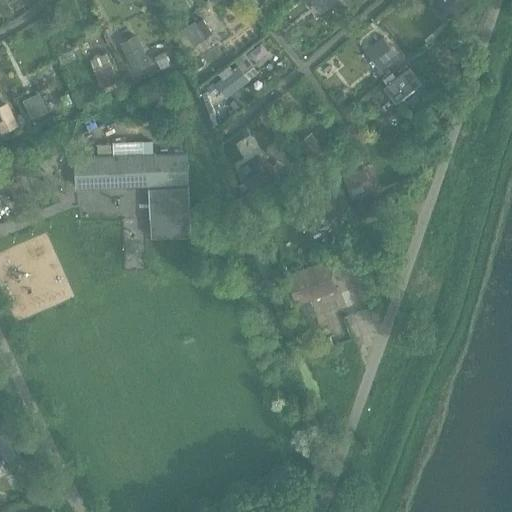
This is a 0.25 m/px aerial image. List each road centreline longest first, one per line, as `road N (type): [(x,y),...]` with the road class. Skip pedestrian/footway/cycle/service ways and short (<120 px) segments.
road 1 (unclassified): [(319,511),(496,0)]
road 2 (unclassified): [(75,511),(0,341)]
